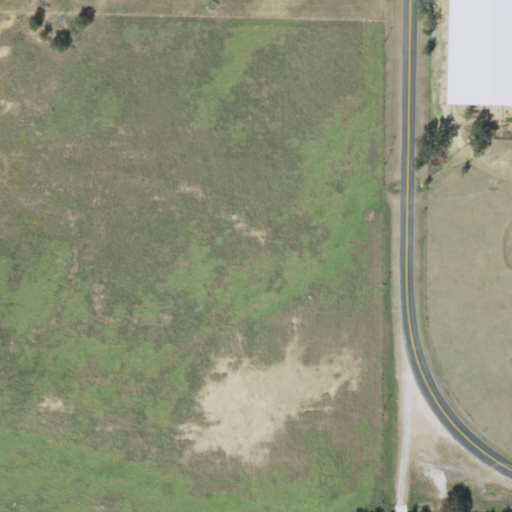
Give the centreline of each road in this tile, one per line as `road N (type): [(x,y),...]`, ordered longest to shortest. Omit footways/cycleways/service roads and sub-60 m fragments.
road 1 (tertiary): [(411,0),(412,335),(444,410),(511,467)]
road 2 (residential): [(422,369),(401,369),(394,511)]
